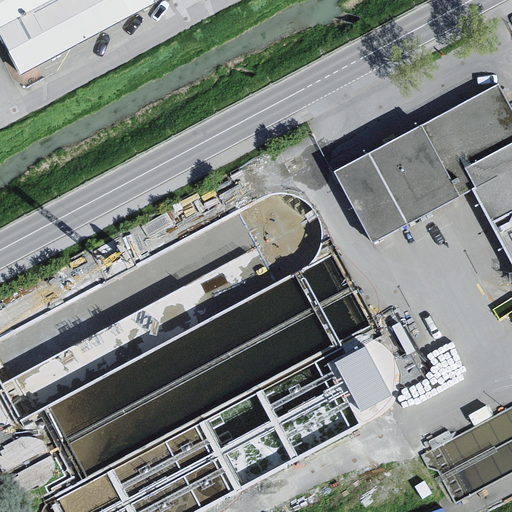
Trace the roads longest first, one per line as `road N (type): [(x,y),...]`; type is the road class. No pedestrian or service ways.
road 1 (tertiary): [(471,0),(0,251)]
road 2 (residential): [(220,0),(0,116)]
